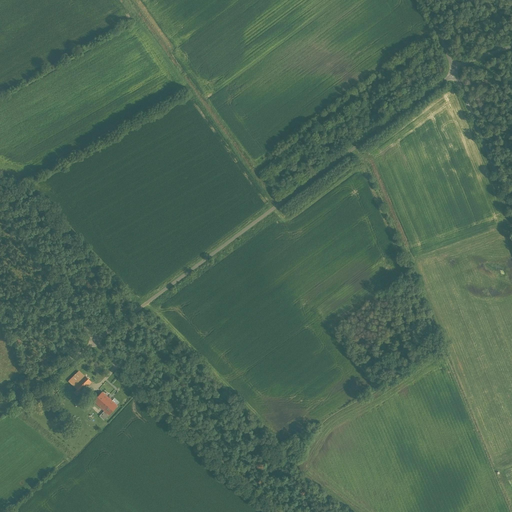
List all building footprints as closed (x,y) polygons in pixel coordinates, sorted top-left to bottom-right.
[(84,375),(76,383),(73,380),(70,383),(78,391),(77,392),(79,394),(80,393),(91,382),(84,375)] [(64,384),(55,389),(59,395),(68,390),(64,384)] [(102,408),(110,399),(103,392),(95,401),(102,408)] [(110,399),(102,408),(109,415),(117,406),(110,399)] [(104,412),(100,416),(104,420),(108,416),(104,412)]
